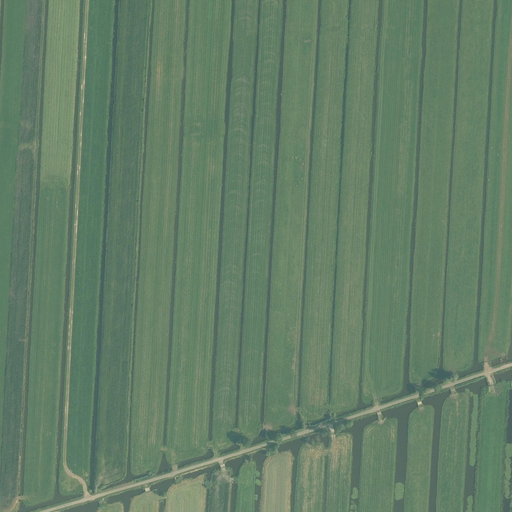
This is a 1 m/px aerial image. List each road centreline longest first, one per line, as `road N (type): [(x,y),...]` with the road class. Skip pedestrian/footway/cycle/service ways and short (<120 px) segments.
road 1 (track): [(83,498),(63,457),(86,0)]
road 2 (unclassified): [(40,511),(511,364)]
road 3 (track): [(381,420),(365,365),(384,0)]
